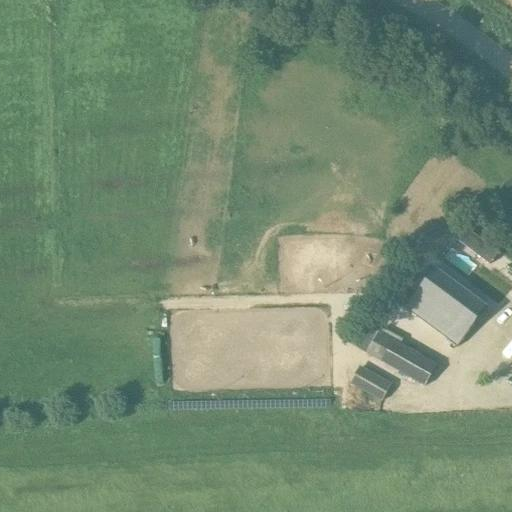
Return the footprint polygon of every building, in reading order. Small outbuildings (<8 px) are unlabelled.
[(490,293),(499,278),(442,243),(433,259),(490,293)] [(499,255),(500,254),(491,246),(481,259),(489,265),(498,254),(499,255)] [(434,267),(404,307),(457,347),(487,306),(434,267)] [(425,386),(437,366),(378,332),(366,353),(425,386)] [(391,384),(359,366),(349,384),(381,402),(391,384)] [(480,387),(475,398),(487,404),(493,393),(480,387)]
